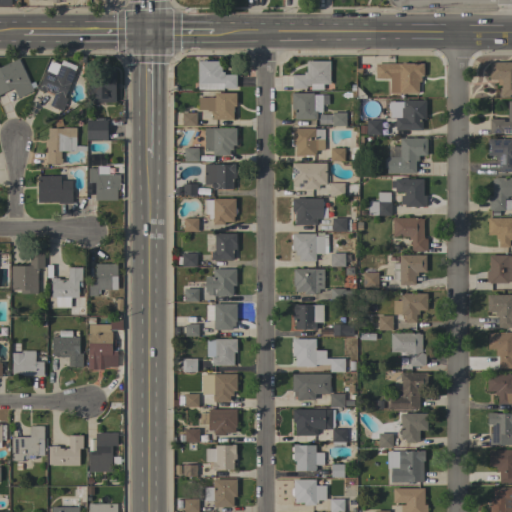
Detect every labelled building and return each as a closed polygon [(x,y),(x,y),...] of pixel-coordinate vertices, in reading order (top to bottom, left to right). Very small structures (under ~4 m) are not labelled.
[(0,67),(18,58),(33,91),(17,98),(13,88),(0,94),(0,67)] [(223,88),(223,89),(197,89),(197,61),(219,61),(219,65),(221,65),(221,72),(224,72),(224,74),(235,74),(235,88),(223,88)] [(330,84),(322,84),(322,90),(310,90),(310,85),(306,85),(306,88),(291,88),(291,74),(303,74),(303,72),(306,72),(306,61),(330,61),(330,84)] [(511,96),(501,96),(501,85),(497,85),(497,79),(488,79),(489,62),(511,62),(511,96)] [(423,76),(420,76),(420,82),(418,82),(418,93),(389,93),(389,78),(375,78),(375,64),(423,63),(423,76)] [(67,98),(62,111),(49,105),(54,94),(46,90),(45,92),(38,89),(46,71),(55,75),(59,64),(75,71),(64,97),(67,98)] [(90,102),(90,75),(103,75),(103,67),(115,67),(116,102),(90,102)] [(313,95),(328,95),(328,104),(322,104),(322,112),(316,112),(316,119),(294,119),(294,109),(291,109),(291,93),(313,92),(313,95)] [(235,106),(232,106),(233,119),(210,119),(210,111),(207,111),(207,110),(198,110),(198,97),(214,97),(214,93),(235,93),(235,106)] [(425,120),(422,120),(421,130),(394,130),(394,117),(400,117),(400,107),(403,107),(403,100),(425,100),(425,120)] [(511,135),(510,135),(510,133),(489,133),(489,119),(503,119),(503,121),(507,121),(507,101),(511,101),(511,100),(511,135)] [(331,126),(331,112),(345,112),(345,126),(331,126)] [(181,126),(181,113),(196,113),(196,126),(181,126)] [(318,124),(318,115),(329,115),(329,124),(318,124)] [(107,139),(86,140),(86,120),(107,120),(107,139)] [(366,135),(366,120),(380,120),(380,135),(366,135)] [(60,151),(60,164),(46,164),(46,139),(47,139),(48,128),(76,128),(75,151),(70,151),(60,151)] [(204,128),(235,128),(236,145),(232,145),(232,150),(229,150),(229,155),(212,155),(212,151),(204,151),(204,128)] [(295,156),(295,146),(290,146),(290,139),(292,139),(292,128),(315,128),(315,129),(324,129),(324,150),(315,150),(315,153),(314,153),(314,156),(295,156)] [(426,155),(418,155),(418,161),(415,161),(415,173),(386,173),(386,157),(399,157),(399,138),(426,138),(426,155)] [(511,172),(498,172),(498,159),(495,159),(495,155),(487,155),(487,139),(511,139),(511,172)] [(183,161),(183,148),(198,147),(198,161),(183,161)] [(329,161),(329,148),(344,148),(344,161),(329,161)] [(229,164),(229,163),(235,163),(235,179),(232,179),(232,189),(212,189),(212,187),(210,187),(210,184),(204,184),(204,164),(229,164)] [(326,185),(318,185),(318,189),(302,189),(302,186),(293,186),(293,181),(292,181),(291,163),(326,163),(326,185)] [(95,200),(95,182),(88,182),(88,168),(97,168),(97,166),(108,166),(108,174),(120,174),(120,189),(117,189),(117,200),(95,200)] [(37,176),(60,176),(60,180),(71,180),(71,203),(58,203),(58,202),(37,202),(37,176)] [(511,196),(507,196),(507,199),(504,199),(504,200),(511,200),(511,210),(504,210),(504,211),(491,211),(491,209),(488,209),(488,196),(491,196),(491,179),(494,179),(494,177),(511,177),(511,196)] [(422,195),(426,195),(426,206),(422,206),(422,207),(403,207),(403,204),(399,204),(399,195),(403,195),(404,192),(394,192),(394,188),(389,188),(389,179),(395,179),(395,178),(423,178),(422,195)] [(343,196),(329,196),(329,182),(343,183),(343,196)] [(182,195),(182,184),(196,184),(196,195),(182,195)] [(367,215),(368,201),(377,201),(377,192),(389,192),(389,201),(391,201),(390,216),(367,215)] [(234,207),(236,209),(236,213),(234,215),(234,216),(233,216),(233,222),(224,222),(224,224),(212,224),(212,221),(211,221),(211,219),(208,219),(208,214),(204,214),(205,200),(212,200),(212,198),(234,199),(234,207)] [(322,208),(326,208),(326,218),(322,218),(322,219),(316,219),(316,225),(294,225),(294,212),(291,212),(291,198),(322,198),(322,208)] [(183,231),(183,218),(198,218),(197,231),(183,231)] [(345,218),(345,231),(331,231),(331,218),(345,218)] [(420,218),(420,219),(423,219),(423,237),(424,237),(424,238),(426,238),(426,250),(424,250),(424,251),(410,251),(410,239),(408,239),(408,237),(392,237),(392,218),(420,218)] [(509,247),(498,247),(498,239),(495,239),(495,235),(487,235),(487,218),(511,218),(511,240),(509,240),(509,247)] [(210,260),(211,251),(214,251),(214,233),(235,233),(235,250),(233,250),(233,260),(210,260)] [(315,236),(316,236),(316,233),(323,233),(323,235),(327,235),(327,253),(315,253),(315,261),(298,261),(298,255),(294,255),(294,251),(291,251),(291,233),(315,233),(315,236)] [(29,266),(29,253),(43,253),(43,268),(37,268),(37,293),(20,293),(20,289),(11,289),(11,266),(29,266)] [(181,266),(181,253),(196,253),(196,266),(181,266)] [(344,253),(344,266),(330,266),(330,253),(344,253)] [(425,272),(417,271),(417,276),(414,276),(414,285),(398,285),(398,279),(393,279),(393,262),(398,262),(398,255),(425,255),(425,272)] [(511,290),(500,290),(500,283),(488,283),(488,282),(486,282),(486,271),(489,271),(488,255),(507,255),(507,256),(511,256),(511,262),(511,290)] [(94,264),(116,264),(117,289),(97,290),(97,295),(89,295),(88,282),(95,281),(94,264)] [(70,297),(70,307),(55,307),(55,298),(51,298),(51,278),(59,278),(59,280),(67,280),(67,267),(81,267),(81,281),(78,281),(78,298),(70,297)] [(212,296),(212,294),(212,292),(205,292),(205,276),(212,276),(212,269),(235,269),(235,286),(232,286),(232,296),(212,296)] [(323,289),(318,289),(318,292),(315,292),(315,294),(303,294),(303,291),(294,291),(294,286),(293,286),(293,269),(323,269),(323,289)] [(377,288),(362,288),(362,272),(377,272),(377,288)] [(183,301),(183,288),(197,288),(197,301),(183,301)] [(344,288),(344,290),(351,291),(351,299),(344,299),(344,301),(330,301),(330,288),(344,288)] [(426,310),(418,310),(418,314),(416,314),(415,322),(405,322),(405,315),(391,315),(391,300),(400,301),(400,293),(426,293),(426,310)] [(497,316),(494,316),(494,312),(486,312),(486,295),(511,295),(511,327),(497,327),(497,316)] [(213,304),(236,304),(236,321),(234,321),(234,326),(231,326),(231,330),(213,330),(213,304)] [(322,322),(316,322),(316,330),(311,330),(311,329),(292,329),(293,304),(297,304),(297,305),(322,305),(322,322)] [(392,330),(377,330),(377,316),(392,316),(392,330)] [(121,330),(110,330),(110,331),(111,331),(111,351),(117,351),(117,367),(103,367),(103,370),(87,369),(87,348),(88,348),(88,324),(109,324),(109,318),(121,318),(121,330)] [(184,337),(183,323),(197,323),(197,337),(184,337)] [(331,324),(346,324),(346,326),(351,326),(351,335),(331,336),(331,324)] [(59,336),(59,330),(72,330),(71,336),(79,336),(78,353),(82,353),(82,367),(68,367),(68,357),(51,356),(51,336),(59,336)] [(494,355),(494,349),(487,349),(487,332),(511,332),(511,368),(498,368),(498,355),(494,355)] [(390,352),(390,333),(418,333),(418,334),(421,334),(421,352),(422,352),(422,354),(424,354),(424,365),(422,365),(422,366),(409,366),(409,355),(405,355),(405,352),(390,352)] [(211,365),(211,357),(205,357),(205,339),(236,339),(236,352),(233,352),(233,365),(211,365)] [(315,350),(325,350),(325,359),(343,358),(344,372),(329,372),(329,364),(315,364),(315,366),(295,366),(295,356),(291,356),(291,339),(315,339),(315,350)] [(21,375),(21,374),(11,374),(12,352),(21,353),(21,350),(35,351),(35,361),(43,362),(43,376),(21,375)] [(181,372),(181,358),(196,358),(196,372),(181,372)] [(426,390),(419,390),(419,408),(415,408),(415,409),(386,409),(386,396),(400,396),(400,381),(399,381),(399,372),(426,372),(426,390)] [(212,402),(212,393),(203,393),(203,385),(212,385),(212,374),(236,374),(236,391),(232,391),(232,396),(229,396),(229,402),(212,402)] [(329,394),(314,394),(314,400),(296,400),(296,396),(293,396),(293,392),(291,392),(291,374),(329,374),(329,394)] [(511,403),(497,403),(497,395),(494,395),(494,391),(486,391),(486,374),(511,374),(511,403)] [(183,407),(183,394),(197,394),(198,407),(183,407)] [(329,394),(343,394),(343,407),(329,407),(329,394)] [(236,427),(234,427),(234,433),(225,433),(225,435),(213,435),(213,430),(207,430),(207,424),(199,424),(199,413),(208,413),(208,409),(236,409),(236,427)] [(333,427),(331,427),(331,429),(316,429),(316,435),(295,435),(295,429),(293,427),(293,422),(292,422),(292,409),(333,409),(333,427)] [(511,445),(489,445),(489,433),(491,433),(491,425),(487,425),(487,412),(495,412),(495,413),(511,413),(511,445)] [(426,413),(426,430),(418,430),(418,442),(405,442),(405,439),(400,439),(400,413),(426,413)] [(11,437),(29,437),(29,425),(43,425),(43,455),(34,455),(34,459),(24,459),(24,461),(11,461),(11,437)] [(184,442),(184,429),(198,428),(198,442),(184,442)] [(345,442),(344,442),(344,447),(332,447),(332,442),(331,442),(331,429),(345,429),(345,442)] [(117,433),(117,446),(111,446),(111,472),(87,472),(87,466),(88,466),(88,451),(95,451),(95,433),(117,433)] [(391,447),(377,447),(377,433),(392,433),(391,447)] [(52,466),(52,465),(48,465),(48,447),(51,447),(51,446),(59,446),(59,448),(68,448),(68,435),(82,435),(82,448),(78,448),(79,465),(52,466)] [(314,452),(323,452),(323,464),(315,464),(315,471),(295,471),(295,461),(292,461),(292,444),(298,444),(298,445),(314,445),(314,452)] [(212,470),(212,462),(204,462),(204,448),(214,448),(214,445),(235,445),(235,453),(235,460),(233,460),(233,470),(212,470)] [(422,482),(398,482),(399,471),(397,471),(397,458),(399,458),(399,450),(424,451),(424,461),(422,461),(422,482)] [(511,483),(499,483),(499,471),(496,471),(496,467),(488,467),(488,450),(511,450),(511,483)] [(330,477),(330,464),(343,464),(343,477),(330,477)] [(182,476),(182,465),(195,465),(195,476),(182,476)] [(212,507),(212,501),(204,501),(204,487),(212,487),(212,479),(235,479),(235,496),(232,496),(232,507),(212,507)] [(315,486),(325,485),(325,500),(318,500),(318,503),(315,503),(315,505),(303,506),(303,502),(294,503),(294,497),(293,497),(293,496),(292,496),(290,494),(290,490),(291,488),(293,488),(292,480),(315,479),(315,486)] [(511,511),(489,511),(489,498),(492,498),(492,487),(511,487),(511,511)] [(423,504),(426,505),(426,511),(400,511),(400,505),(404,505),(404,502),(392,502),(392,488),(423,488),(423,504)] [(183,511),(183,508),(177,508),(177,500),(183,500),(183,499),(198,499),(198,511),(183,511)] [(329,511),(329,499),(343,499),(343,511),(329,511)] [(87,511),(87,504),(116,503),(116,511),(87,511)]
